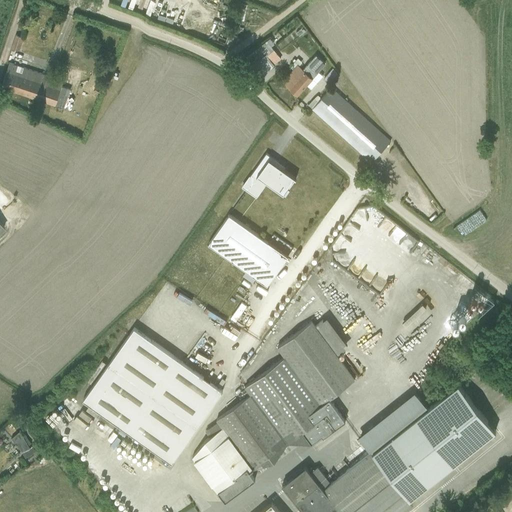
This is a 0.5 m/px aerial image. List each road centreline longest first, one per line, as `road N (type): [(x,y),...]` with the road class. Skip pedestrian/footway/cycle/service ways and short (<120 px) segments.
road 1 (unclassified): [(511,291),(293,116)]
road 2 (unclassified): [(66,0),(224,58),(293,116)]
